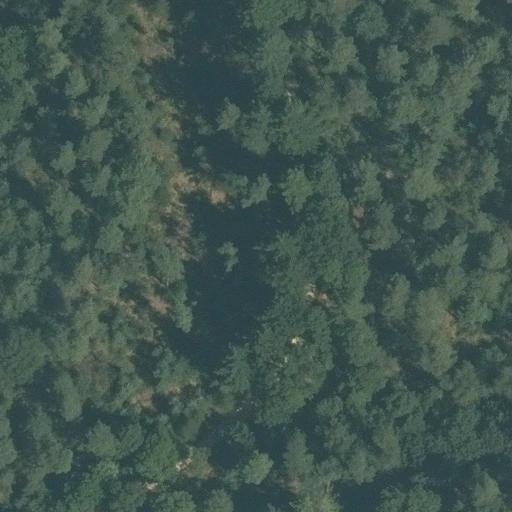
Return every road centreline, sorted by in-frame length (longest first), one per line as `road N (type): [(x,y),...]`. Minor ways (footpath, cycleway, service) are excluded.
road 1 (track): [(254,405),(294,348),(320,290),(318,209),(285,0)]
road 2 (track): [(129,511),(241,419)]
